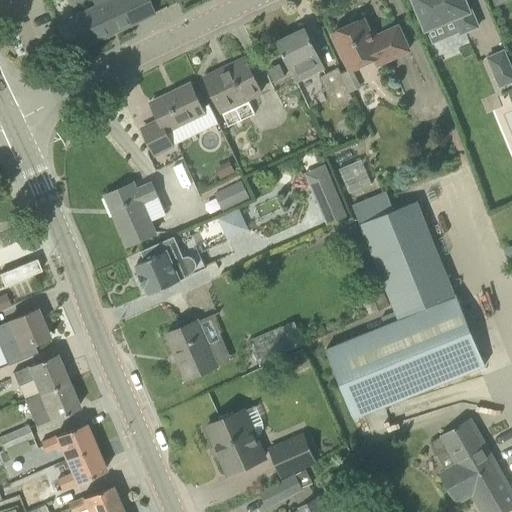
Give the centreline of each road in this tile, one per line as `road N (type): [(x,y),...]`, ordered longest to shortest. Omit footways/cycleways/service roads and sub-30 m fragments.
road 1 (tertiary): [(174,511),(13,122)]
road 2 (tertiary): [(13,122),(256,0)]
